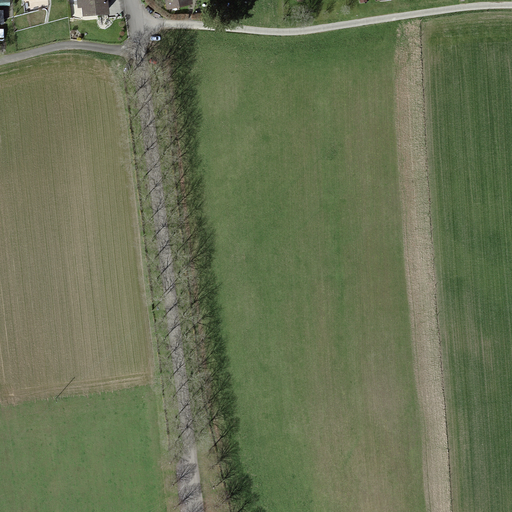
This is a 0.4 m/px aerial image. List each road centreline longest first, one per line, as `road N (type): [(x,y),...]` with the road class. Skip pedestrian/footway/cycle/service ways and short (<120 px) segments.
road 1 (track): [(201,511),(137,51)]
road 2 (track): [(511,6),(309,34),(165,27)]
